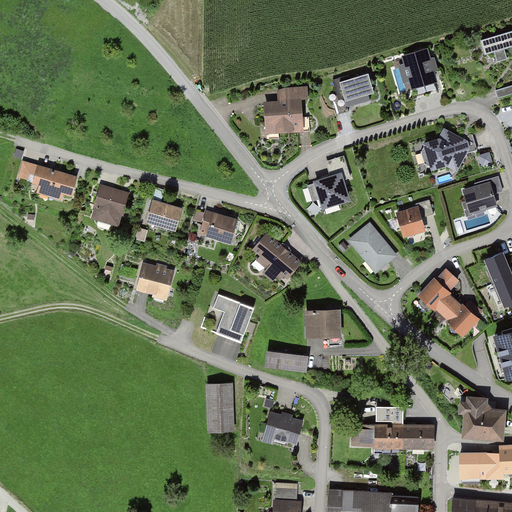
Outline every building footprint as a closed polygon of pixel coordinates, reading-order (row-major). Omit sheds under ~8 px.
[(511,28),(479,38),(483,53),(495,50),(498,60),(507,57),(504,47),(511,44),(511,28)] [(411,78),(413,86),(439,78),(435,67),(440,65),(436,53),(431,54),(428,45),(403,52),(406,61),(401,62),(406,79),(411,78)] [(369,69),(341,77),(346,96),(374,89),(369,69)] [(279,97),(264,98),(266,131),(305,128),(303,96),(308,95),(308,84),(278,86),(279,97)] [(511,87),(496,92),(498,100),(511,95),(511,87)] [(440,135),(423,139),(430,166),(450,162),(458,167),(470,145),(467,137),(445,124),(440,135)] [(17,149),(14,157),(24,161),(26,153),(17,149)] [(490,149),(480,153),(483,163),(494,160),(490,149)] [(329,178),(311,183),(319,211),(349,202),(343,183),(351,180),(344,158),(325,163),(329,178)] [(76,178),(22,163),(17,180),(29,184),(28,186),(35,188),(32,196),(69,206),(76,178)] [(476,187),(463,191),(470,216),(498,208),(495,196),(504,193),(500,178),(476,185),(476,187)] [(127,194),(100,186),(89,220),(117,228),(127,194)] [(165,190),(156,188),(153,199),(161,202),(165,190)] [(179,210),(150,201),(143,223),(172,232),(179,210)] [(417,208),(396,214),(403,240),(427,233),(423,220),(435,216),(430,201),(416,205),(417,208)] [(235,220),(211,213),(203,238),(228,245),(235,220)] [(372,224),(349,241),(376,275),(399,258),(372,224)] [(147,232),(138,230),(135,241),(143,243),(147,232)] [(301,264),(264,234),(250,251),(268,265),(260,275),(279,291),(301,264)] [(344,242),(338,247),(344,254),(350,249),(344,242)] [(511,272),(504,252),(485,260),(505,308),(511,305),(511,272)] [(174,272),(142,263),(134,292),(166,300),(174,272)] [(113,269),(105,267),(102,278),(110,280),(113,269)] [(435,307),(442,313),(456,297),(450,292),(459,282),(445,268),(435,279),(434,278),(417,296),(433,310),(435,307)] [(203,325),(242,339),(255,304),(216,290),(203,325)] [(456,297),(442,313),(449,320),(446,322),(462,337),(473,324),(478,328),(484,321),(480,317),(485,312),(471,299),(465,305),(456,297)] [(338,309),(302,309),(302,337),(338,337),(338,309)] [(511,329),(495,335),(510,380),(511,378),(511,329)] [(308,355),(264,350),(262,368),(306,372),(308,355)] [(233,383),(204,384),(205,432),(234,431),(233,383)] [(463,399),(455,398),(454,414),(459,414),(456,437),(501,441),(503,409),(484,407),(485,397),(463,395),(463,399)] [(300,420),(269,412),(262,441),(283,446),(284,442),(294,445),(300,420)] [(431,450),(432,425),(371,422),(371,428),(358,428),(358,440),(353,440),(352,446),(431,450)] [(497,446),(456,447),(457,477),(498,476),(498,472),(511,471),(511,443),(497,444),(497,446)] [(297,490),(275,489),(273,511),(298,511),(300,502),(296,501),(297,490)] [(415,511),(416,494),(326,489),(324,511),(415,511)] [(471,511),(473,499),(449,497),(447,511),(471,511)] [(495,511),(496,501),(473,499),(471,511),(495,511)] [(511,511),(511,502),(496,501),(495,511),(511,511)]
